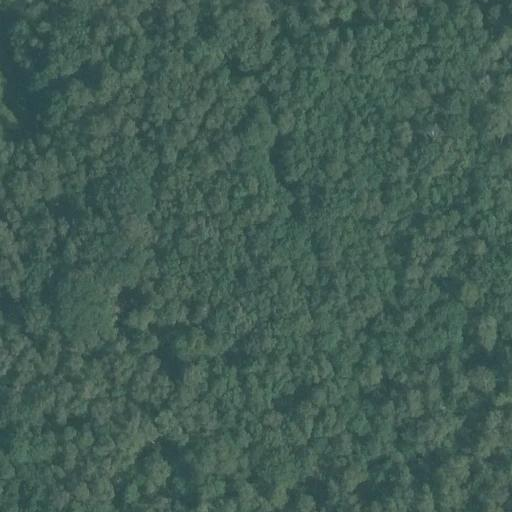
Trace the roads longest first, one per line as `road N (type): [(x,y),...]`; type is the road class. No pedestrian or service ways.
road 1 (track): [(401,511),(251,102),(276,49),(469,0)]
road 2 (track): [(511,356),(360,397)]
